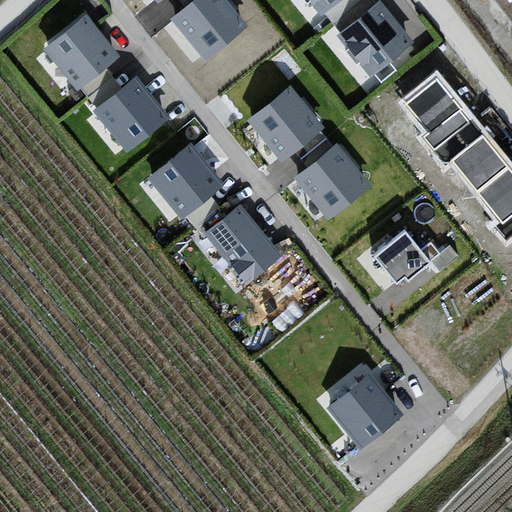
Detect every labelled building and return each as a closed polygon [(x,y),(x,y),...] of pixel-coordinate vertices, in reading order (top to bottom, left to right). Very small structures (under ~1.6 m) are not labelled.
[(225,0),(194,0),(173,18),(206,58),(246,25),(225,0)] [(310,0),(320,11),(333,0),(310,0)] [(378,0),(374,0),(337,31),(370,71),(410,38),(378,0)] [(511,0),(500,0),(511,15),(511,0)] [(84,12),(44,45),(77,85),(117,52),(84,12)] [(0,63),(0,198),(18,203),(4,185),(9,165),(26,169),(11,151),(26,139),(41,142),(58,163),(72,151),(0,63)] [(132,75),(92,108),(126,148),(165,115),(132,75)] [(290,87),(250,120),(283,160),(323,127),(290,87)] [(188,142),(148,175),(181,215),(221,182),(188,142)] [(338,147),(298,180),(331,220),(371,187),(338,147)] [(236,201),(202,229),(246,282),(280,253),(236,201)] [(432,262),(404,229),(373,254),(397,283),(404,277),(408,282),(432,262)] [(368,373),(328,405),(359,444),(399,412),(368,373)]
